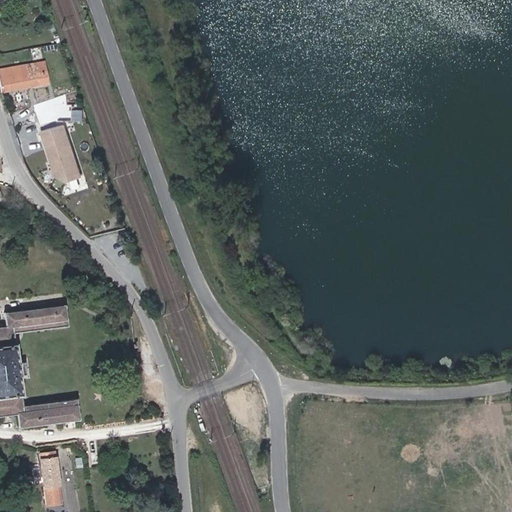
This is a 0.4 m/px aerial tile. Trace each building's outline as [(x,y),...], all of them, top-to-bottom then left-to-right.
[(47,84),(45,72),(34,74),(32,64),(0,69),(0,85),(1,92),(47,84)] [(72,121),(72,104),(57,104),(56,121),(72,121)] [(68,125),(43,133),(58,179),(67,183),(85,178),(68,125)] [(100,290),(105,285),(98,279),(94,284),(100,290)] [(15,363),(11,332),(11,326),(64,319),(63,306),(4,313),(6,327),(0,327),(0,415),(17,413),(19,426),(77,419),(75,405),(22,412),(21,406),(17,375),(15,363)] [(11,332),(65,325),(64,319),(11,326),(11,332)] [(25,375),(23,362),(15,363),(17,375),(25,375)] [(233,409),(257,405),(253,387),(230,392),(233,409)] [(22,412),(75,405),(75,400),(21,406),(22,412)] [(60,503),(54,453),(39,455),(45,505),(60,503)]
